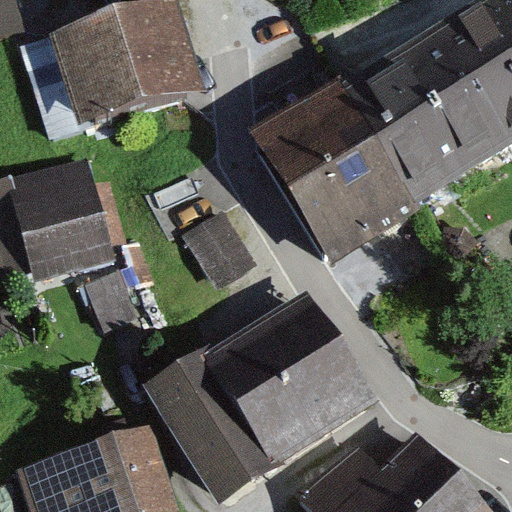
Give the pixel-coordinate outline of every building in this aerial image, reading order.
[(0,0),(0,49),(28,41),(14,0),(0,0)] [(511,0),(500,0),(389,68),(462,187),(511,156),(511,0)] [(182,11),(26,56),(54,150),(209,105),(182,11)] [(389,68),(262,145),(335,264),(462,187),(389,68)] [(87,170),(2,190),(28,297),(113,277),(87,170)] [(180,238),(213,290),(249,267),(217,215),(180,238)] [(88,296),(106,338),(135,326),(117,284),(88,296)] [(306,299),(149,399),(221,511),(231,511),(381,416),(306,299)] [(175,511),(150,431),(12,475),(23,511),(175,511)] [(368,464),(314,511),(481,511),(422,447),(384,481),(368,464)]
